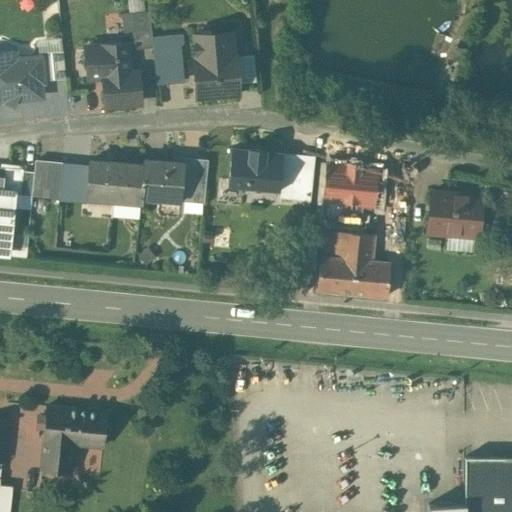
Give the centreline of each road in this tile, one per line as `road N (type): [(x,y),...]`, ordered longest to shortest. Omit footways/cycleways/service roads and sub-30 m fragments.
road 1 (unclassified): [(511,165),(216,116),(0,132)]
road 2 (secondary): [(0,296),(511,348)]
